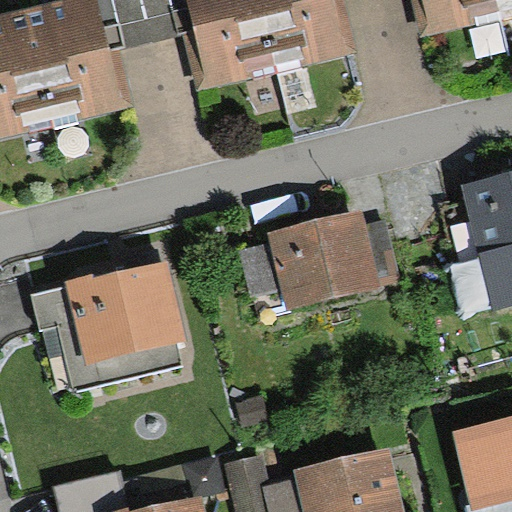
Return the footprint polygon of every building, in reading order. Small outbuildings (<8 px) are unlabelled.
[(326,0),(172,0),(196,103),(342,69),(326,0)] [(511,0),(423,0),(431,36),(511,17),(511,0)] [(96,6),(0,28),(0,154),(125,124),(96,6)] [(511,185),(469,195),(484,261),(511,254),(511,185)] [(372,221),(255,250),(272,317),(389,289),(372,221)] [(160,274),(59,296),(80,388),(180,366),(160,274)] [(511,427),(463,440),(482,511),(487,511),(511,505),(511,427)] [(396,511),(384,460),(299,481),(306,511),(396,511)]
